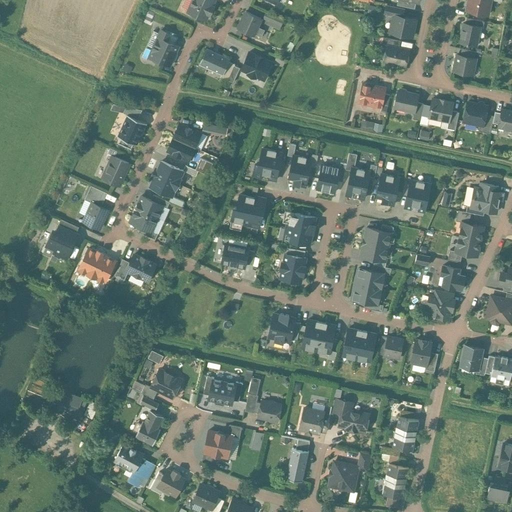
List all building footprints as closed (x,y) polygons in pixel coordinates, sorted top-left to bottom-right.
[(213,0),(193,0),(187,12),(206,21),(208,15),(210,16),(214,7),(212,6),(215,1),(213,0)] [(416,2),(404,0),(398,0),(397,6),(415,9),(416,2)] [(491,0),(468,0),(466,11),(488,16),(491,1),(491,0)] [(404,9),(386,5),(384,15),(394,17),(394,15),(402,17),(404,9)] [(246,12),(238,29),(253,36),(261,19),(246,12)] [(277,17),(266,13),(263,19),(275,24),(277,17)] [(402,17),(394,15),(394,17),(390,33),(412,37),(415,20),(402,17)] [(484,22),(467,18),(465,24),(480,27),(480,28),(483,29),(484,22)] [(465,24),(464,24),(460,42),(467,44),(467,45),(468,45),(469,44),(476,46),(480,28),(480,27),(465,24)] [(178,38),(161,30),(158,38),(175,45),(178,38)] [(401,41),(383,37),(381,46),(387,47),(387,46),(399,49),(401,41)] [(175,45),(158,38),(149,58),(169,67),(178,47),(175,45)] [(399,49),(387,46),(387,47),(384,62),(386,62),(386,64),(391,64),(392,64),(405,67),(409,51),(399,49)] [(223,77),(228,66),(231,61),(207,51),(200,67),(223,77)] [(275,65),(249,53),(241,72),(267,83),(275,65)] [(476,59),(457,55),(454,71),(472,75),(476,59)] [(228,82),(234,69),(228,66),(223,77),(222,80),(228,82)] [(235,85),(241,72),(234,69),(228,82),(235,85)] [(385,88),(363,84),(359,103),(381,108),(384,94),(385,88)] [(405,91),(400,90),(398,91),(394,107),(414,112),(415,112),(417,103),(418,96),(407,93),(405,91)] [(390,95),(384,94),(381,108),(381,112),(386,113),(390,95)] [(440,101),(432,99),(428,117),(449,122),(451,111),(453,103),(447,102),(447,101),(440,100),(440,101)] [(487,107),(468,102),(463,122),(480,125),(483,126),(485,115),(487,107)] [(424,104),(417,103),(415,112),(414,112),(413,119),(420,121),(424,104)] [(142,111),(126,107),(125,108),(126,108),(123,113),(127,115),(138,120),(142,111)] [(511,111),(502,110),(499,125),(498,127),(511,130),(511,111)] [(459,113),(451,111),(449,122),(447,129),(455,130),(459,113)] [(501,113),(495,112),(494,116),(493,124),(499,125),(501,113)] [(138,120),(127,115),(127,116),(118,136),(117,136),(117,137),(121,139),(118,144),(131,150),(133,144),(137,146),(137,145),(146,125),(147,124),(138,120)] [(494,116),(485,115),(483,126),(480,125),(478,131),(490,134),(493,124),(494,116)] [(204,124),(203,131),(215,134),(216,127),(204,124)] [(193,131),(179,125),(173,138),(193,147),(196,141),(197,141),(201,133),(193,130),(193,131)] [(227,129),(216,127),(215,134),(226,137),(227,129)] [(419,138),(428,140),(430,132),(420,130),(419,138)] [(193,147),(173,138),(168,151),(188,160),(193,147)] [(276,181),(282,153),(262,149),(261,158),(255,161),(252,176),(276,181)] [(131,166),(112,157),(101,181),(121,190),(131,166)] [(288,181),(297,183),(302,159),(293,157),(288,181)] [(213,164),(201,158),(195,170),(198,171),(207,176),(213,164)] [(311,161),(302,159),(297,183),(306,185),(311,161)] [(183,171),(161,162),(156,174),(180,185),(182,182),(181,178),(180,178),(183,171)] [(340,163),(339,168),(340,168),(337,181),(343,182),(347,165),(340,163)] [(339,168),(322,165),(317,189),(335,193),(336,184),(335,184),(336,181),(337,181),(340,168),(339,168)] [(195,170),(185,166),(183,171),(196,177),(198,171),(195,170)] [(346,195),(355,197),(361,170),(352,168),(346,195)] [(370,172),(361,170),(355,197),(364,199),(370,172)] [(180,185),(156,174),(150,187),(171,197),(172,197),(175,190),(176,191),(179,189),(180,185)] [(376,200),(385,202),(390,178),(381,176),(376,200)] [(399,179),(390,178),(385,202),(394,204),(399,179)] [(405,207),(416,209),(421,183),(411,181),(405,207)] [(431,185),(421,183),(416,209),(426,211),(431,185)] [(499,187),(481,183),(480,189),(474,188),(470,207),(485,210),(496,213),(499,200),(502,201),(503,194),(497,193),(499,187)] [(107,194),(91,186),(85,200),(92,203),(101,207),(107,194)] [(441,205),(449,207),(452,193),(444,191),(441,205)] [(169,202),(153,195),(151,201),(163,206),(163,207),(167,208),(170,203),(169,202)] [(266,199),(257,197),(257,199),(240,195),(237,208),(234,207),(230,228),(241,231),(242,225),(259,228),(262,213),(263,214),(266,199)] [(151,201),(141,196),(135,209),(157,219),(163,207),(163,206),(151,201)] [(172,197),(171,197),(169,202),(170,203),(182,208),(184,203),(172,197)] [(101,207),(92,203),(84,222),(99,229),(108,210),(101,207)] [(485,210),(470,207),(467,206),(466,212),(471,213),(483,216),(485,210)] [(157,219),(135,209),(130,222),(141,227),(152,232),(152,231),(157,219)] [(466,213),(458,211),(456,222),(462,223),(462,222),(469,224),(471,213),(466,212),(466,213)] [(316,218),(285,212),(283,223),(287,224),(283,240),(310,245),(312,233),(313,234),(315,226),(314,225),(316,218)] [(469,224),(462,222),(462,223),(459,237),(480,241),(483,227),(469,224)] [(383,224),(381,231),(391,233),(393,227),(383,224)] [(59,227),(56,233),(54,232),(52,233),(46,246),(55,250),(57,255),(67,259),(72,247),(70,246),(76,234),(59,227)] [(152,232),(141,227),(139,233),(155,240),(158,234),(152,231),(152,232)] [(381,231),(367,228),(364,242),(388,247),(391,233),(381,231)] [(480,241),(459,237),(456,252),(462,253),(477,256),(480,241)] [(385,262),(388,247),(364,242),(361,257),(375,260),(385,262)] [(251,248),(226,243),(221,267),(246,272),(247,267),(251,248)] [(257,249),(251,248),(247,267),(253,268),(257,249)] [(103,254),(97,252),(97,253),(89,249),(85,256),(85,255),(82,262),(79,269),(81,270),(80,271),(85,273),(85,272),(88,273),(88,276),(94,278),(96,277),(99,278),(98,279),(102,282),(103,280),(105,282),(107,277),(110,278),(117,263),(102,255),(103,254)] [(305,253),(288,249),(286,255),(304,258),(305,253)] [(462,253),(456,252),(450,250),(448,261),(460,263),(462,253)] [(286,255),(285,254),(284,263),(282,262),(280,270),(282,270),(280,279),(286,280),(286,281),(295,283),(295,282),(301,283),(302,275),(303,275),(305,267),(304,267),(306,259),(304,258),(286,255)] [(141,259),(134,255),(130,263),(126,271),(128,272),(147,281),(148,279),(151,278),(152,275),(152,273),(155,265),(147,261),(148,260),(142,257),(141,259)] [(430,257),(417,255),(416,263),(428,266),(430,257)] [(130,263),(122,259),(115,276),(124,280),(128,272),(126,271),(130,263)] [(384,267),(374,265),(372,271),(384,274),(390,275),(391,269),(384,267)] [(460,270),(443,266),(441,276),(439,285),(442,286),(462,290),(465,277),(459,275),(460,270)] [(372,271),(359,268),(357,277),(356,277),(355,284),(381,289),(384,274),(372,271)] [(511,268),(509,268),(508,274),(501,273),(499,285),(504,286),(511,287),(511,268)] [(381,289),(355,284),(353,290),(354,290),(352,300),(366,302),(377,305),(377,304),(381,289)] [(453,295),(435,291),(434,297),(452,300),(453,295)] [(434,297),(429,296),(427,306),(430,307),(428,314),(438,316),(437,318),(448,320),(450,307),(453,307),(454,301),(452,300),(434,297)] [(511,300),(505,299),(491,296),(486,319),(491,320),(491,321),(492,323),(496,324),(498,323),(499,322),(505,323),(506,320),(511,321),(511,319),(511,300)] [(377,305),(366,302),(364,308),(382,312),(383,306),(377,304),(377,305)] [(297,319),(273,314),(267,340),(291,345),(295,326),(297,319)] [(316,350),(322,323),(308,320),(302,347),(316,350)] [(329,353),(336,326),(322,323),(316,350),(329,353)] [(301,327),(295,326),(291,345),(297,346),(301,327)] [(348,328),(341,356),(372,364),(379,336),(348,328)] [(387,338),(381,337),(378,354),(384,356),(387,338)] [(403,340),(388,337),(387,338),(384,356),(399,359),(403,340)] [(419,341),(416,340),(411,361),(413,364),(425,366),(426,367),(429,352),(431,343),(427,342),(427,341),(420,340),(419,341)] [(483,349),(464,345),(460,367),(476,370),(479,371),(481,357),(483,349)] [(152,350),(148,358),(159,364),(163,356),(152,350)] [(438,354),(429,352),(426,367),(425,366),(425,370),(434,372),(438,354)] [(495,357),(489,356),(488,359),(485,373),(491,375),(495,357)] [(502,358),(495,356),(495,357),(491,375),(491,377),(496,378),(496,380),(504,381),(504,380),(510,381),(511,371),(511,359),(508,359),(508,357),(502,356),(502,358)] [(488,359),(481,357),(479,371),(476,370),(475,374),(485,376),(485,373),(488,359)] [(165,374),(159,370),(151,387),(150,387),(157,391),(173,398),(174,396),(177,394),(179,392),(180,390),(181,387),(180,384),(180,383),(174,380),(175,377),(166,372),(165,374)] [(214,378),(207,376),(203,394),(209,395),(208,399),(232,404),(233,400),(236,384),(214,380),(214,378)] [(243,383),(236,382),(236,384),(233,400),(239,402),(243,383)] [(151,387),(145,384),(141,393),(154,399),(157,391),(150,387),(151,387)] [(82,399),(63,392),(56,410),(75,417),(82,399)] [(258,396),(248,394),(245,411),(254,413),(255,412),(257,402),(258,396)] [(159,404),(143,396),(140,403),(156,410),(159,404)] [(344,401),(336,399),(334,412),(341,413),(344,401)] [(268,403),(261,401),(261,403),(257,402),(255,412),(259,413),(258,417),(269,419),(271,421),(275,422),(277,421),(278,421),(281,405),(275,404),(274,402),(270,401),(268,403)] [(369,415),(351,411),(353,403),(344,401),(341,413),(339,426),(348,428),(347,429),(356,431),(356,429),(365,431),(369,415)] [(324,413),(304,409),(299,429),(306,431),(306,434),(311,435),(312,432),(320,434),(320,431),(324,416),(324,413)] [(151,410),(145,422),(143,421),(135,436),(153,445),(160,430),(157,428),(163,416),(151,410)] [(324,416),(320,431),(326,432),(329,417),(324,416)] [(419,421),(399,417),(396,432),(416,436),(419,421)] [(242,427),(229,425),(227,435),(232,436),(232,437),(239,438),(242,427)] [(227,435),(209,431),(204,453),(227,458),(232,437),(232,436),(227,435)] [(252,449),(261,450),(264,433),(255,431),(252,449)] [(416,436),(396,432),(392,447),(412,451),(416,436)] [(310,442),(298,439),(296,449),(308,452),(310,442)] [(511,444),(504,443),(499,466),(511,468),(511,444)] [(143,455),(123,444),(114,461),(122,465),(123,463),(128,466),(127,467),(134,471),(142,457),(143,455)] [(400,451),(382,447),(381,453),(398,457),(400,451)] [(296,449),(292,448),(292,449),(293,449),(287,478),(286,478),(285,479),(302,482),(302,481),(301,481),(307,452),(308,453),(309,452),(296,449)] [(372,455),(360,452),(357,467),(358,467),(357,470),(368,472),(372,455)] [(145,459),(142,457),(134,471),(143,476),(149,479),(156,465),(145,459)] [(357,467),(334,462),(330,484),(332,485),(333,487),(343,489),(345,487),(353,489),(357,470),(358,467),(357,467)] [(409,468),(389,464),(386,479),(406,483),(409,468)] [(185,480),(166,469),(163,475),(157,486),(158,486),(163,489),(163,491),(164,493),(166,494),(169,494),(170,493),(176,496),(185,480)] [(143,476),(134,471),(129,481),(138,486),(143,476)] [(157,471),(149,487),(155,491),(158,486),(157,486),(163,475),(157,471)] [(506,478),(495,476),(494,482),(505,484),(506,478)] [(406,483),(386,479),(383,494),(402,498),(406,483)] [(494,482),(491,481),(487,499),(506,503),(509,492),(506,492),(508,485),(505,484),(494,482)] [(219,492),(200,484),(197,492),(194,493),(193,497),(194,499),(193,501),(212,509),(216,498),(219,492)] [(212,509),(210,511),(219,511),(224,501),(216,498),(212,509)] [(242,501),(232,498),(226,511),(250,511),(253,508),(241,503),(242,501)]
